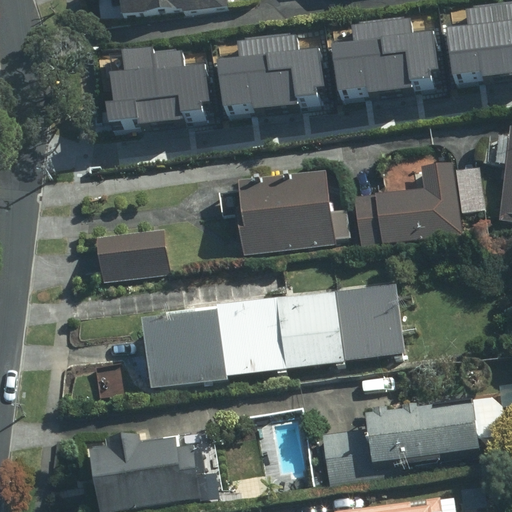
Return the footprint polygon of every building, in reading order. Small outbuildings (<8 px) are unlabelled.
[(229,0),(126,0),(129,24),(231,11),(229,0)] [(511,1),(494,4),(506,71),(511,70),(511,1)] [(450,29),(457,74),(485,69),(486,75),(506,71),(494,4),(468,9),(471,26),(450,29)] [(410,78),(438,74),(432,29),(411,32),(409,15),(381,20),(392,87),(411,84),(410,78)] [(337,45),(344,89),(372,85),(373,90),(392,87),(381,20),(355,24),(358,41),(337,45)] [(293,96),(321,92),(315,47),(294,50),(291,33),(264,38),(275,105),(294,101),(293,96)] [(220,62),(227,107),(255,102),(256,108),(275,105),(264,38),(238,42),(240,59),(220,62)] [(188,114),(215,110),(212,90),(207,90),(204,61),(186,63),(183,43),(153,47),(162,123),(188,119),(188,114)] [(106,102),(108,123),(135,120),(136,126),(162,123),(153,47),(123,50),(125,71),(107,73),(111,102),(106,102)] [(485,82),(467,84),(471,117),(489,115),(485,82)] [(486,180),(459,184),(457,165),(426,169),(429,195),(360,204),(366,253),(466,240),(463,218),(490,215),(486,180)] [(331,181),(242,194),(252,264),(341,252),(331,181)] [(168,238),(104,248),(109,284),(173,275),(168,238)] [(406,360),(396,292),(147,329),(157,397),(406,360)] [(402,474),(485,460),(477,413),(370,431),(371,438),(324,446),(332,495),(404,483),(402,474)] [(102,511),(187,511),(208,509),(200,456),(183,458),(181,442),(94,455),(102,511)] [(266,478),(230,482),(232,505),(269,501),(266,478)]
